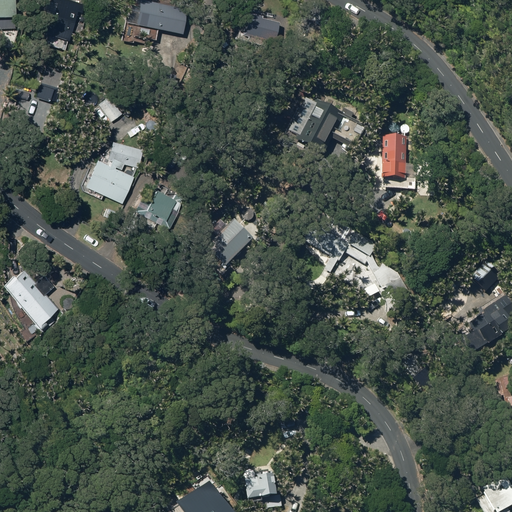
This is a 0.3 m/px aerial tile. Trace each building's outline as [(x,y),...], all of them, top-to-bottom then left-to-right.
[(0,0),(0,24),(9,24),(8,13),(6,13),(6,0),(0,0)] [(44,8),(36,29),(62,39),(75,2),(69,0),(52,0),(49,10),(44,8)] [(146,0),(134,0),(128,22),(151,30),(159,4),(146,0)] [(172,22),(197,26),(200,5),(175,1),(172,22)] [(233,25),(230,35),(243,39),(245,32),(265,39),(271,20),(255,15),(255,13),(241,9),(236,26),(233,25)] [(96,105),(108,120),(117,113),(105,98),(96,105)] [(312,100),(291,139),(319,154),(339,115),(312,100)] [(377,164),(385,165),(385,173),(393,174),(394,164),(402,165),(403,138),(379,136),(377,164)] [(80,185),(116,202),(128,175),(116,169),(119,162),(131,166),(137,154),(108,140),(103,157),(108,160),(105,166),(92,159),(80,185)] [(134,197),(128,209),(165,228),(174,211),(166,207),(170,199),(150,188),(143,202),(134,197)] [(328,257),(321,269),(323,270),(315,283),(321,287),(329,273),(327,272),(335,260),(336,261),(341,252),(363,265),(364,263),(377,289),(375,290),(376,292),(381,289),(391,307),(409,298),(399,278),(393,272),(378,263),(377,267),(375,268),(369,255),(375,245),(326,215),(308,244),(326,255),(325,256),(328,257)] [(229,221),(201,248),(220,267),(247,239),(229,221)] [(41,322),(38,319),(52,306),(41,294),(50,286),(39,274),(31,281),(18,268),(5,275),(2,273),(0,274),(0,291),(34,328),(41,322)] [(476,268),(467,277),(482,292),(491,283),(476,268)] [(452,346),(463,361),(505,331),(498,322),(508,316),(497,301),(474,317),(475,319),(461,328),(466,336),(452,346)] [(422,369),(410,380),(419,390),(431,379),(422,369)] [(503,395),(509,415),(511,414),(511,374),(495,380),(499,396),(503,395)] [(254,488),(241,489),(242,498),(269,495),(267,474),(253,476),(254,488)] [(475,495),(468,500),(475,511),(491,511),(511,499),(511,497),(498,475),(472,491),(475,495)] [(167,509),(169,511),(226,511),(213,491),(201,499),(196,491),(167,509)]
